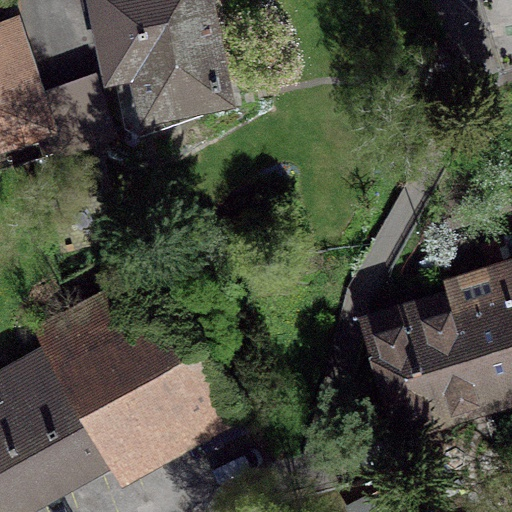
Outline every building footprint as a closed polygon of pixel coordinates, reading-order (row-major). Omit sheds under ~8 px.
[(98,0),(113,71),(140,65),(148,110),(225,94),(206,0),(98,0)] [(36,95),(11,22),(0,25),(0,138),(45,123),(36,95)] [(95,75),(36,95),(45,123),(56,152),(115,132),(95,75)] [(449,311),(372,332),(398,424),(511,392),(511,269),(443,289),(449,311)] [(35,367),(0,385),(0,509),(1,511),(18,511),(94,469),(206,404),(147,302),(35,367)]
